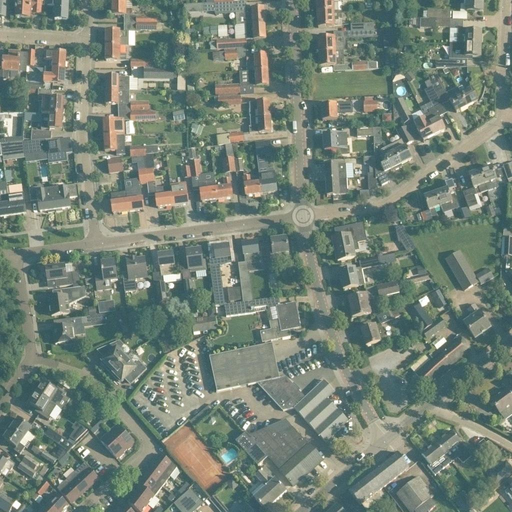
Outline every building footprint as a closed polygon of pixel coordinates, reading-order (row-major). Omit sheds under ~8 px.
[(14,3),(14,8),(16,8),(16,10),(16,18),(30,19),(30,13),(33,14),(40,15),(41,5),(45,6),(45,0),(31,0),(31,2),(17,1),(17,3),(14,3)] [(68,21),(69,4),(61,3),(61,0),(45,0),(45,6),(55,6),(55,20),(68,21)] [(341,4),(340,0),(316,0),(318,13),(333,12),(338,12),(338,4),(341,4)] [(482,12),(482,0),(463,0),(464,5),(467,5),(466,12),(482,12)] [(132,16),(132,10),(126,10),(126,1),(112,1),(112,16),(132,16)] [(233,3),(214,4),(215,13),(215,16),(236,14),(237,26),(265,24),(264,9),(252,10),(246,10),(246,2),(233,3)] [(210,5),(200,5),(201,13),(211,13),(210,5)] [(428,12),(428,20),(450,20),(451,11),(428,11),(428,12)] [(339,20),(338,12),(333,12),(318,13),(318,28),(342,27),(341,20),(339,20)] [(420,27),(420,29),(432,29),(432,28),(450,28),(450,20),(428,20),(423,20),(420,19),(420,27)] [(235,40),(216,41),(216,42),(217,51),(223,50),(224,50),(237,50),(246,49),(246,41),(254,40),(256,40),(266,40),(265,24),(253,25),(247,25),(246,26),(245,26),(237,26),(234,26),(235,40)] [(218,27),(210,28),(211,35),(211,36),(218,36),(218,27)] [(481,45),(481,33),(467,32),(467,29),(457,29),(457,44),(481,45)] [(374,31),(351,32),(351,39),(378,38),(377,30),(374,31)] [(126,38),(126,32),(106,32),(106,47),(120,47),(125,47),(129,47),(129,38),(126,38)] [(319,53),(335,53),(344,52),(343,38),(319,39),(319,53)] [(453,44),(452,59),(472,60),(472,58),(480,58),(481,45),(457,44),(453,44)] [(106,59),(106,62),(116,62),(120,62),(120,61),(126,61),(126,55),(125,55),(120,55),(120,47),(106,47),(106,59)] [(27,67),(34,68),(35,52),(28,52),(27,67)] [(223,53),(213,54),(213,61),(225,60),(225,61),(238,60),(238,59),(237,52),(224,53),(223,53)] [(0,89),(2,89),(3,80),(9,81),(9,72),(27,73),(28,56),(27,55),(27,56),(22,55),(20,55),(20,54),(20,53),(10,53),(9,60),(4,59),(3,69),(3,72),(3,74),(0,73),(0,89)] [(65,69),(66,54),(45,53),(45,61),(50,61),(50,68),(53,69),(65,69)] [(335,60),(335,53),(319,53),(320,67),(333,67),(344,66),(344,64),(344,60),(335,60)] [(247,72),(268,71),(267,56),(255,56),(255,57),(247,57),(247,72)] [(436,65),(436,69),(449,69),(449,62),(436,61),(436,65)] [(368,63),(368,62),(352,63),(352,64),(352,71),(377,70),(377,63),(368,63)] [(344,66),(333,67),(333,72),(352,71),(352,64),(344,64),(344,66)] [(153,67),(144,67),(144,68),(145,72),(145,79),(162,79),(174,79),(179,79),(179,70),(175,70),(162,70),(162,67),(153,67)] [(50,68),(48,68),(47,76),(44,76),(43,83),(64,85),(65,69),(53,69),(50,68)] [(462,94),(460,95),(467,108),(478,102),(480,102),(479,103),(480,103),(480,102),(482,102),(482,98),(483,95),(484,92),(485,87),(482,84),(485,82),(485,78),(484,75),(484,70),(482,70),(482,69),(472,68),(467,68),(467,74),(471,74),(469,80),(471,80),(471,83),(469,84),(471,89),(465,92),(462,94)] [(248,87),(269,86),(268,71),(247,72),(248,87)] [(410,84),(416,79),(410,72),(404,77),(410,84)] [(446,93),(437,76),(427,76),(433,87),(442,105),(450,101),(456,113),(467,108),(460,95),(457,88),(446,93)] [(129,78),(106,78),(106,91),(129,92),(129,78)] [(215,96),(240,94),(239,86),(215,87),(215,96)] [(434,109),(442,105),(433,87),(425,91),(434,109)] [(38,95),(38,102),(44,102),(43,114),(42,114),(42,115),(62,116),(63,115),(64,114),(64,110),(63,109),(63,100),(52,100),(52,92),(55,93),(55,92),(45,91),(39,91),(38,91),(38,95)] [(129,100),(129,92),(106,91),(106,105),(125,105),(125,100),(129,100)] [(218,107),(241,106),(240,97),(214,98),(214,107),(218,106),(218,107)] [(404,124),(413,120),(402,100),(394,104),(404,124)] [(257,103),(249,104),(250,111),(258,110),(258,118),(270,118),(269,102),(259,103),(257,103)] [(377,102),(363,103),(364,114),(378,113),(378,112),(377,102)] [(149,107),(149,103),(130,103),(131,112),(155,111),(155,107),(149,107)] [(332,105),(322,106),(323,122),(333,121),(337,121),(337,115),(352,114),(352,104),(336,105),(332,105)] [(429,114),(424,117),(434,136),(445,131),(441,122),(439,118),(438,118),(444,115),(440,106),(434,109),(428,111),(429,114)] [(155,112),(155,111),(131,112),(131,122),(156,121),(156,112),(155,112)] [(421,111),(411,116),(413,120),(414,122),(417,129),(419,133),(423,142),(434,136),(424,117),(421,111)] [(174,122),(185,120),(183,112),(173,114),(174,122)] [(42,122),(41,130),(52,131),(62,131),(62,123),(64,122),(64,118),(62,117),(62,116),(42,115),(42,122)] [(251,127),(249,127),(250,134),(251,134),(259,134),(271,133),(270,118),(258,118),(250,119),(251,127)] [(124,122),(123,121),(103,122),(104,137),(124,136),(125,136),(124,122)] [(202,133),(203,128),(192,124),(191,129),(202,133)] [(401,165),(412,160),(406,146),(414,142),(406,127),(396,132),(401,141),(391,146),(401,165)] [(373,129),(357,130),(357,138),(373,137),(373,129)] [(32,131),(31,142),(51,140),(52,133),(32,131)] [(218,146),(230,145),(230,143),(243,141),(242,134),(217,137),(218,146)] [(347,134),(324,136),(324,151),(334,151),(338,151),(338,154),(338,155),(348,154),(347,134)] [(0,144),(2,145),(10,144),(9,140),(5,141),(5,140),(4,136),(0,136),(0,144)] [(124,136),(104,137),(105,152),(115,152),(116,152),(116,156),(125,156),(125,151),(125,145),(124,136)] [(59,140),(46,142),(47,153),(47,156),(61,154),(59,140)] [(45,141),(23,143),(25,156),(25,159),(26,164),(48,161),(47,156),(47,153),(46,142),(45,141)] [(256,144),(258,158),(262,157),(266,157),(272,156),(270,142),(256,144)] [(23,143),(2,145),(3,157),(3,162),(25,159),(25,156),(23,143)] [(225,174),(235,173),(232,145),(225,146),(227,159),(223,160),(225,174)] [(391,146),(381,151),(384,157),(381,159),(384,166),(382,167),(381,167),(384,174),(385,174),(395,169),(396,170),(402,167),(401,165),(391,146)] [(145,147),(130,147),(131,157),(144,157),(144,156),(153,155),(158,154),(158,147),(145,147)] [(197,149),(189,150),(190,162),(198,161),(197,149)] [(155,169),(153,155),(144,156),(144,157),(147,184),(154,183),(152,170),(155,169)] [(144,157),(131,157),(132,165),(137,164),(138,171),(139,171),(140,180),(140,185),(147,184),(144,157)] [(367,158),(363,158),(364,166),(369,165),(370,174),(368,175),(368,179),(376,178),(375,158),(375,157),(372,158),(367,158)] [(377,157),(375,158),(376,178),(376,186),(381,185),(382,187),(390,183),(385,174),(384,174),(381,167),(382,167),(378,160),(377,157)] [(108,161),(109,174),(123,172),(121,159),(108,161)] [(192,179),(200,178),(198,161),(190,162),(192,179)] [(347,180),(346,164),(325,165),(326,181),(347,180)] [(511,173),(509,165),(503,167),(506,175),(508,180),(511,178),(511,173)] [(492,167),(480,171),(487,191),(488,192),(494,190),(499,188),(496,181),(497,181),(495,176),(492,167)] [(469,175),(472,184),(476,196),(477,195),(481,194),(481,193),(487,191),(480,171),(469,175)] [(261,195),(277,193),(274,173),(268,174),(259,175),(260,183),(261,195)] [(251,184),(249,176),(244,177),(246,197),(261,195),(260,183),(251,184)] [(369,190),(377,189),(376,186),(376,178),(368,179),(369,190)] [(225,188),(216,189),(217,201),(232,199),(231,189),(231,187),(229,179),(224,180),(225,188)] [(133,189),(125,190),(126,193),(129,213),(144,211),(142,201),(140,185),(140,180),(132,181),(133,189)] [(327,196),(348,195),(347,180),(326,181),(327,196)] [(200,183),(198,183),(200,191),(201,193),(202,203),(210,202),(211,204),(216,203),(216,201),(217,201),(216,189),(214,181),(205,182),(200,183)] [(188,205),(185,185),(170,187),(171,195),(173,207),(188,205)] [(62,190),(52,191),(53,199),(55,211),(56,211),(56,213),(62,212),(62,210),(63,210),(70,209),(69,199),(77,198),(76,186),(66,187),(67,189),(62,190)] [(158,209),(173,207),(171,195),(170,187),(155,189),(158,209)] [(447,189),(436,193),(441,207),(443,214),(449,212),(459,208),(458,205),(454,196),(450,197),(447,189)] [(37,193),(38,201),(40,213),(49,212),(49,214),(55,213),(55,211),(52,191),(37,193)] [(113,215),(129,213),(126,193),(111,195),(113,215)] [(436,193),(424,197),(427,207),(429,211),(432,218),(437,216),(434,209),(441,207),(436,193)] [(472,194),(464,197),(468,208),(476,205),(473,197),(472,194)] [(17,195),(8,197),(9,205),(11,217),(26,215),(24,203),(23,195),(17,195)] [(0,218),(11,217),(8,197),(0,197),(0,218)] [(495,216),(491,206),(485,209),(489,219),(495,216)] [(336,239),(333,240),(338,262),(344,261),(355,259),(353,252),(359,251),(357,243),(366,241),(364,235),(362,225),(342,229),(344,237),(336,239)] [(503,238),(505,239),(504,257),(511,257),(511,229),(504,229),(503,238)] [(407,252),(417,250),(409,237),(400,242),(407,252)] [(273,255),(266,256),(269,276),(276,275),(275,263),(283,262),(290,261),(289,255),(287,238),(271,241),(272,245),(273,255)] [(249,244),(242,244),(244,256),(245,263),(250,263),(250,265),(262,263),(261,253),(258,254),(257,243),(255,243),(255,241),(254,240),(249,241),(248,242),(249,244)] [(217,267),(231,265),(229,246),(214,248),(217,267)] [(201,250),(186,252),(188,262),(188,264),(189,271),(189,273),(190,273),(196,272),(197,279),(207,278),(206,271),(204,262),(202,262),(202,260),(201,250)] [(460,252),(445,261),(464,292),(479,284),(460,252)] [(181,274),(176,275),(173,254),(158,256),(162,285),(165,284),(182,282),(181,274)] [(360,262),(359,262),(360,268),(360,270),(362,270),(380,266),(378,258),(360,262)] [(136,261),(136,259),(126,260),(128,273),(122,274),(125,294),(137,292),(135,280),(147,279),(145,259),(136,261)] [(97,292),(112,290),(111,282),(117,281),(115,261),(101,263),(102,276),(95,277),(97,292)] [(46,273),(44,276),(46,277),(47,282),(58,281),(59,288),(69,287),(73,286),(74,289),(81,288),(79,273),(73,274),(72,274),(67,274),(65,266),(45,268),(46,273)] [(217,266),(210,267),(215,307),(225,306),(220,267),(217,267),(217,266)] [(488,269),(476,276),(481,285),(493,278),(488,269)] [(350,271),(340,273),(343,290),(353,288),(358,287),(365,286),(363,278),(362,273),(356,275),(355,270),(350,271)] [(397,282),(377,287),(379,295),(380,299),(399,295),(398,291),(399,291),(398,288),(402,287),(423,282),(430,281),(430,280),(429,275),(407,280),(401,281),(401,282),(397,283),(397,282)] [(248,277),(240,278),(243,303),(251,302),(248,277)] [(430,280),(430,281),(430,283),(434,290),(438,288),(433,280),(430,280)] [(191,282),(183,283),(186,299),(193,298),(191,282)] [(162,285),(156,285),(158,304),(167,302),(165,284),(162,285)] [(81,288),(74,289),(62,291),(63,291),(64,297),(49,299),(50,308),(48,309),(49,315),(51,314),(52,317),(69,314),(68,306),(86,298),(84,288),(81,288)] [(239,289),(228,290),(229,302),(241,301),(239,289)] [(439,291),(431,295),(440,310),(448,305),(439,291)] [(348,299),(352,319),(371,315),(367,295),(348,299)] [(234,304),(225,306),(226,318),(255,314),(254,309),(268,307),(275,306),(278,321),(271,322),(269,323),(271,330),(260,333),(262,344),(291,338),(289,331),(301,328),(296,303),(280,307),(279,298),(267,300),(251,302),(243,303),(234,304)] [(113,303),(99,305),(100,314),(114,313),(113,303)] [(434,324),(420,305),(408,313),(427,340),(446,326),(441,319),(434,324)] [(387,312),(391,321),(407,314),(402,306),(387,312)] [(479,313),(474,306),(468,311),(473,317),(464,324),(475,339),(491,328),(480,313),(479,313)] [(89,316),(97,315),(96,308),(88,309),(89,316)] [(75,345),(73,336),(83,335),(82,326),(93,325),(92,317),(62,321),(63,328),(53,329),(55,345),(64,344),(64,346),(75,345)] [(193,333),(217,330),(215,317),(192,320),(193,333)] [(361,331),(366,347),(386,341),(381,324),(361,331)] [(156,332),(151,335),(154,340),(159,336),(156,332)] [(428,389),(471,352),(459,337),(433,360),(430,356),(428,358),(426,356),(410,369),(415,375),(428,389)] [(435,349),(446,343),(442,337),(431,343),(435,349)] [(111,374),(126,359),(119,351),(123,348),(121,346),(122,344),(120,341),(99,350),(106,358),(102,362),(105,366),(104,367),(111,374)] [(411,341),(407,344),(411,352),(415,350),(411,341)] [(262,347),(210,358),(217,393),(257,384),(283,412),(294,409),(326,443),(348,422),(327,400),(334,393),(324,381),(305,398),(303,396),(299,392),(292,384),(286,377),(280,379),(279,379),(278,379),(271,346),(272,345),(272,344),(262,347)] [(400,347),(391,351),(395,359),(403,355),(400,347)] [(126,359),(111,374),(117,381),(119,379),(122,383),(125,380),(126,379),(132,385),(147,370),(141,364),(139,365),(137,363),(139,362),(140,360),(133,352),(126,359)] [(38,388),(35,393),(37,394),(56,407),(63,396),(64,397),(66,394),(52,385),(50,388),(44,384),(40,389),(38,388)] [(511,397),(507,390),(491,402),(500,414),(501,414),(506,420),(511,415),(511,397)] [(33,400),(30,405),(36,409),(35,412),(43,417),(47,420),(49,421),(51,418),(55,421),(62,411),(56,407),(37,394),(36,395),(35,394),(32,398),(33,400)] [(83,394),(80,400),(90,406),(94,401),(83,394)] [(94,408),(90,415),(99,420),(99,419),(101,421),(103,418),(108,414),(100,409),(99,408),(96,406),(94,408)] [(99,423),(103,427),(111,419),(108,415),(99,423)] [(31,428),(19,419),(11,430),(24,439),(28,433),(34,436),(38,430),(33,425),(31,428)] [(260,432),(250,437),(268,458),(280,471),(279,472),(292,487),(294,489),(324,462),(322,460),(321,459),(315,453),(302,438),(301,438),(286,421),(260,432)] [(94,435),(103,427),(99,423),(91,431),(94,435)] [(126,435),(118,426),(116,428),(115,427),(109,433),(117,443),(126,435)] [(59,462),(74,446),(68,442),(49,429),(44,435),(62,448),(55,459),(57,460),(59,462)] [(20,455),(26,448),(20,444),(24,439),(11,430),(4,440),(16,449),(14,451),(20,455)] [(75,431),(70,439),(76,443),(82,436),(75,431)] [(457,458),(463,464),(472,457),(451,432),(436,444),(452,463),(457,458)] [(108,451),(117,443),(109,433),(102,439),(103,440),(100,442),(108,451)] [(258,467),(268,458),(250,437),(247,433),(236,443),(258,467)] [(128,450),(133,446),(132,446),(134,444),(126,435),(117,443),(125,452),(128,450)] [(119,458),(124,454),(123,454),(125,452),(117,443),(108,451),(117,460),(119,458)] [(445,467),(452,463),(436,444),(422,456),(429,465),(427,467),(435,476),(445,467)] [(40,457),(43,452),(34,446),(31,451),(40,457)] [(44,452),(41,457),(53,466),(57,460),(55,459),(44,452)] [(397,453),(372,473),(384,488),(409,468),(397,453)] [(170,478),(177,468),(161,455),(157,461),(158,461),(154,466),(170,478)] [(27,456),(22,463),(34,472),(34,471),(39,465),(39,464),(27,456)] [(0,458),(0,473),(1,474),(4,469),(10,472),(15,465),(9,461),(7,463),(0,458)] [(22,463),(18,469),(33,479),(37,473),(34,471),(34,472),(22,463)] [(504,465),(493,473),(500,481),(495,485),(496,487),(502,483),(511,475),(511,474),(511,470),(506,463),(504,465)] [(94,484),(99,479),(85,464),(75,472),(89,488),(90,487),(89,487),(93,483),(94,484)] [(162,488),(170,478),(154,466),(154,465),(150,471),(147,476),(162,488)] [(43,477),(48,470),(44,467),(39,475),(43,477)] [(273,482),(269,477),(272,474),(265,467),(255,476),(266,487),(254,498),(265,511),(286,492),(275,480),(273,482)] [(85,492),(89,488),(75,472),(66,481),(80,496),(81,496),(80,495),(84,491),(85,492)] [(348,491),(360,506),(384,488),(372,473),(348,491)] [(162,488),(147,476),(146,475),(142,480),(143,481),(139,486),(141,488),(154,498),(162,488)] [(409,511),(428,511),(436,505),(431,499),(433,497),(419,477),(396,495),(409,511)] [(76,500),(80,496),(66,481),(57,489),(70,504),(75,500),(76,500)] [(40,488),(36,493),(41,497),(45,492),(44,491),(40,488)] [(148,506),(154,498),(141,488),(135,496),(148,506)] [(182,496),(187,491),(183,488),(178,492),(182,496)] [(190,490),(174,505),(180,511),(194,511),(203,504),(190,490)] [(1,491),(0,493),(0,499),(12,508),(16,502),(1,491)] [(462,492),(453,500),(462,511),(467,511),(471,510),(474,507),(462,492)] [(36,493),(31,499),(35,502),(38,505),(43,499),(41,497),(36,493)] [(56,511),(63,511),(69,507),(57,496),(49,505),(56,511)] [(137,511),(143,511),(148,506),(135,496),(128,505),(137,511)] [(211,499),(222,511),(228,511),(215,496),(211,499)] [(0,507),(6,511),(9,511),(12,508),(0,499),(0,507)]
